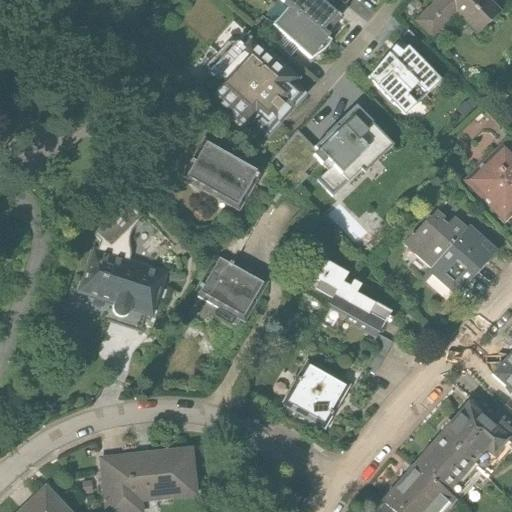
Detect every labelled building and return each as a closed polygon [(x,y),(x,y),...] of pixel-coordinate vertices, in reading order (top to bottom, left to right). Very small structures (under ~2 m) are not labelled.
[(301,0),(302,1),(332,26),(348,8),(339,0),(301,0)] [(511,7),(505,0),(445,0),(429,16),(444,31),(469,7),(489,28),(511,7)] [(332,26),(302,1),(286,19),(298,30),(322,51),(339,32),(332,26)] [(289,40),(298,30),(286,19),(275,9),(266,19),(289,40)] [(311,73),(261,28),(259,30),(246,17),(201,66),(215,78),(212,81),(262,127),(266,122),(278,133),(319,89),(307,78),(311,73)] [(406,31),(413,38),(414,37),(421,44),(430,36),(417,21),(406,31)] [(405,55),(382,76),(400,95),(423,74),(432,83),(446,70),(421,44),(414,37),(413,38),(400,50),(405,55)] [(487,101),(480,94),(471,103),(478,110),(487,101)] [(414,145),(377,104),(322,155),(350,184),(385,151),(395,162),(414,145)] [(216,134),(193,174),(248,205),(271,166),(216,134)] [(511,142),(475,178),(511,216),(511,142)] [(446,207),(416,241),(443,265),(440,268),(467,292),(507,247),(480,222),(477,225),(463,213),(458,218),(446,207)] [(177,268),(105,243),(90,286),(162,311),(177,268)] [(277,279),(228,251),(206,289),(254,317),(277,279)] [(357,270),(323,251),(309,276),(343,295),(339,302),(356,312),(353,317),(387,335),(390,330),(396,319),(394,318),(400,307),(386,299),(386,301),(366,290),(371,282),(363,278),(360,283),(352,279),(357,270)] [(403,338),(390,330),(387,335),(372,362),(386,370),(403,338)] [(511,393),(511,353),(492,375),(511,393)] [(319,357),(294,400),(335,424),(360,382),(319,357)] [(470,410),(443,441),(482,475),(509,443),(492,429),(470,410)] [(511,424),(502,416),(492,429),(509,443),(511,446),(511,424)] [(443,441),(417,472),(456,505),(482,475),(443,441)] [(202,444),(112,452),(118,511),(154,508),(153,495),(207,489),(202,444)] [(449,511),(456,505),(417,472),(385,508),(389,511),(449,511)] [(85,511),(56,481),(23,511),(85,511)]
